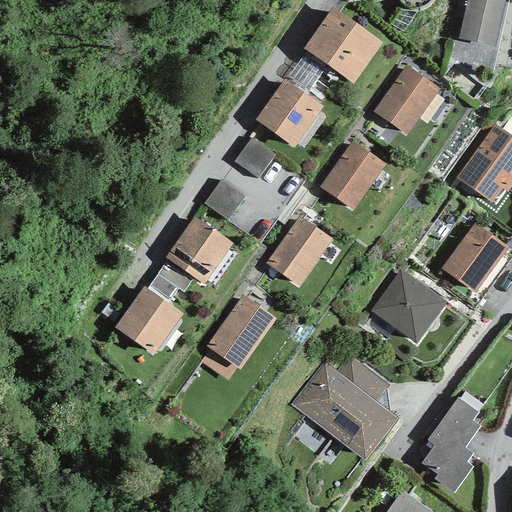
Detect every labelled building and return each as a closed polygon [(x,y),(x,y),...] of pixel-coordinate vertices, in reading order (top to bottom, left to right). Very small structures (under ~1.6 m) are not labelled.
[(503,0),(467,0),(459,38),(494,46),(503,0)] [(382,43),(332,8),(304,49),(307,51),(327,65),(353,84),(382,43)] [(287,81),(306,95),(327,65),(307,51),(287,81)] [(406,65),(373,112),(406,135),(439,89),(406,65)] [(287,81),(284,79),(255,120),(294,147),(323,106),(306,95),(287,81)] [(511,136),(495,124),(456,178),(491,203),(501,188),(507,192),(511,185),(511,136)] [(259,179),(275,156),(250,138),(233,161),(259,179)] [(352,141),(319,187),(352,210),(385,164),(352,141)] [(227,220),(244,198),(220,181),(203,203),(227,220)] [(194,216),(165,258),(168,260),(193,278),(203,285),(232,244),(194,216)] [(298,217),(265,264),(299,287),(332,239),(298,217)] [(508,248),(475,223),(441,269),(475,293),(508,248)] [(178,288),(184,292),(193,278),(168,260),(158,275),(178,288)] [(447,302),(400,270),(370,312),(416,345),(447,302)] [(178,288),(158,275),(150,285),(170,300),(178,288)] [(144,287),(114,328),(152,356),(182,314),(144,287)] [(240,371),(276,319),(243,296),(207,347),(209,349),(201,362),(227,380),(236,368),(240,371)] [(365,461),(397,419),(376,403),(389,386),(350,356),(336,372),(323,362),(290,405),(365,461)] [(454,494),(473,467),(467,463),(473,454),(465,448),(480,427),(472,421),(478,413),(457,398),(427,441),(434,446),(421,464),(437,475),(434,480),(454,494)] [(432,511),(402,491),(386,511),(432,511)]
